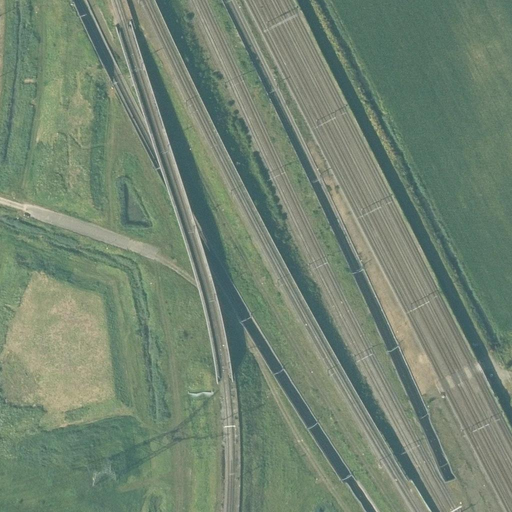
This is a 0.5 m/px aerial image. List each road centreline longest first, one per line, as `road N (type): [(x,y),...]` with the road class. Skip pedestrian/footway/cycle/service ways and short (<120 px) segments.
road 1 (track): [(397,511),(147,80),(113,45),(92,0)]
road 2 (track): [(305,0),(491,362)]
road 3 (track): [(155,256),(229,317),(345,511)]
road 4 (track): [(151,259),(177,411),(178,511)]
road 5 (track): [(40,0),(40,78),(18,206)]
